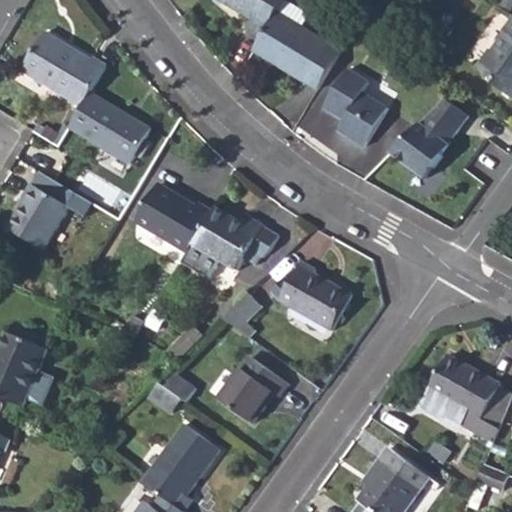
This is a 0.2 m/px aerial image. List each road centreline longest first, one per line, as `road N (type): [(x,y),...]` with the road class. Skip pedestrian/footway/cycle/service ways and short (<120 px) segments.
road 1 (residential): [(133,0),(285,165),(452,265)]
road 2 (residential): [(452,265),(268,511)]
